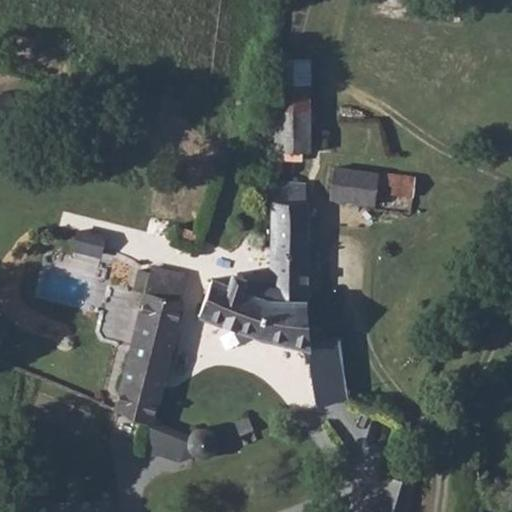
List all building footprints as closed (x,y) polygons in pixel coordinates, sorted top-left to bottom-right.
[(311,152),(314,57),(280,56),(277,151),(311,152)] [(420,178),(336,163),(333,191),(381,199),(381,187),(417,193),(420,178)] [(304,174),(269,174),(270,282),(310,287),(310,193),(304,193),(304,174)] [(77,229),(74,251),(103,255),(105,233),(77,229)] [(144,279),(122,399),(162,415),(186,295),(182,294),(187,268),(152,261),(150,280),(144,279)] [(264,323),(270,282),(246,279),(245,269),(238,264),(229,266),(227,276),(210,273),(207,304),(264,323)] [(310,287),(270,282),(264,323),(311,328),(315,400),(345,392),(339,327),(331,327),(329,316),(325,312),(310,312),(310,287)] [(178,400),(172,418),(196,427),(198,435),(205,443),(218,441),(225,434),(220,426),(211,414),(178,400)] [(266,420),(264,414),(263,409),(251,411),(243,413),(245,419),(246,425),(266,420)] [(143,450),(181,461),(189,432),(150,422),(143,450)] [(490,495),(494,475),(463,467),(458,485),(490,495)] [(392,511),(402,475),(382,469),(370,511),(392,511)]
